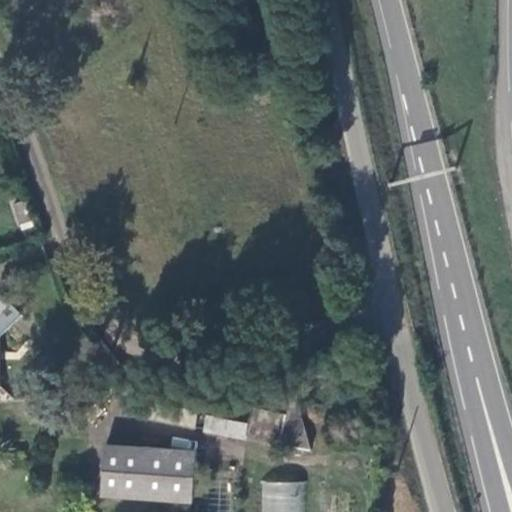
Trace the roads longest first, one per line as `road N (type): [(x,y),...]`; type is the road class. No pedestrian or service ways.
road 1 (unclassified): [(0,68),(84,285),(117,326),(164,345),(220,345),(309,334),(395,305)]
road 2 (trunk): [(387,0),(468,344)]
road 3 (unclassified): [(395,305),(325,0)]
road 4 (unclassified): [(449,511),(395,305)]
road 5 (trunk): [(468,344),(467,381),(500,511)]
